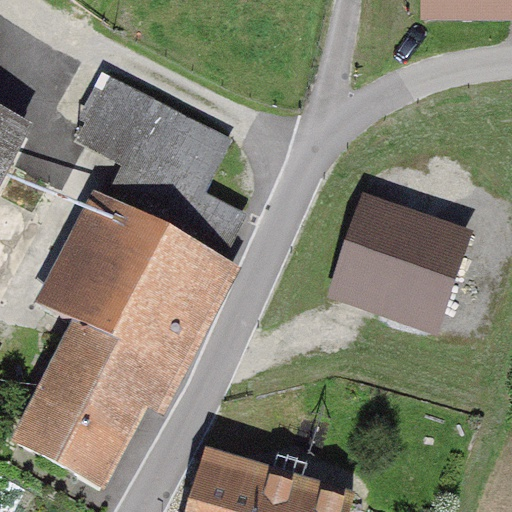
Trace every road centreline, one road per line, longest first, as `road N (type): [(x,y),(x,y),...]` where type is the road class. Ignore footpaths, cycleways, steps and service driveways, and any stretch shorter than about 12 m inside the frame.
road 1 (residential): [(141,511),(309,165),(334,133),(392,92),(511,64)]
road 2 (track): [(24,0),(78,39),(309,165)]
